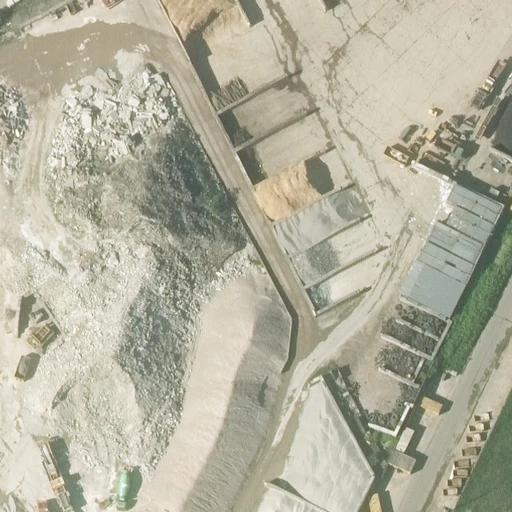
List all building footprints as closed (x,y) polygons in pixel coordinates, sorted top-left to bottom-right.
[(75,79),(85,98),(127,76),(102,30),(68,48),(83,75),(75,79)] [(0,165),(12,159),(0,137),(0,165)] [(67,169),(50,185),(60,195),(77,179),(67,169)] [(73,308),(88,327),(102,316),(87,297),(73,308)] [(277,346),(254,358),(260,370),(283,358),(277,346)] [(66,405),(72,413),(93,399),(87,391),(66,405)] [(139,408),(147,420),(164,409),(156,397),(139,408)] [(87,402),(67,423),(77,433),(97,412),(87,402)] [(110,460),(133,461),(134,444),(112,442),(110,460)]
